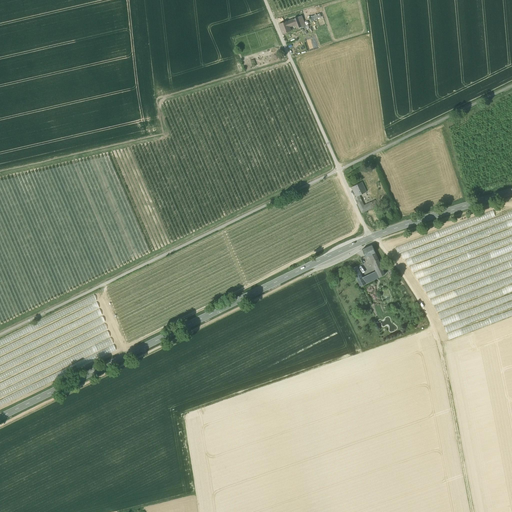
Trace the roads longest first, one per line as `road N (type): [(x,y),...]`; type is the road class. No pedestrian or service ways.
road 1 (secondary): [(372,236),(0,418)]
road 2 (track): [(471,511),(439,348),(372,236)]
road 3 (residential): [(372,236),(264,0)]
road 4 (secondary): [(511,191),(372,236)]
